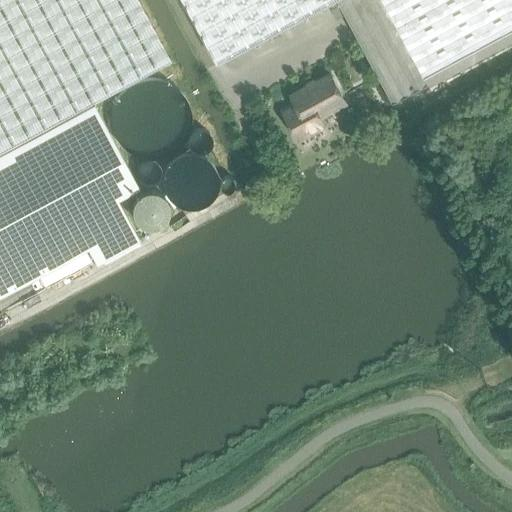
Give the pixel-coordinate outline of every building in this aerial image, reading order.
[(0,0),(0,293),(86,247),(95,262),(137,238),(117,200),(138,187),(93,104),(168,64),(133,0),(0,0)] [(185,0),(218,61),(332,0),(185,0)] [(511,0),(343,0),(338,3),(393,102),(428,83),(429,86),(511,41),(511,0)] [(319,118),(345,104),(330,77),(292,97),(297,108),(285,114),(299,140),(324,127),(319,118)] [(167,207),(167,203),(167,202),(166,199),(164,196),(162,194),(160,192),(157,190),(154,189),(151,188),(147,188),(144,189),(141,190),(138,191),(135,193),(133,196),(131,199),(130,202),(130,205),(129,208),(130,211),(131,214),(133,217),(135,220),(137,222),(140,224),(143,225),(146,225),(149,226),(152,225),(155,224),(158,223),(161,221),(163,218),(165,216),(166,213),(167,210),(167,207)]
